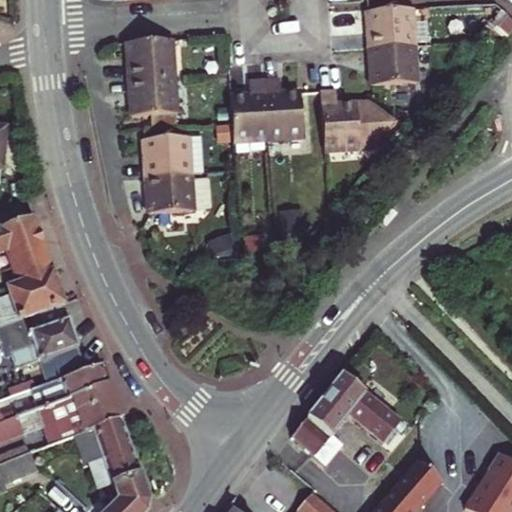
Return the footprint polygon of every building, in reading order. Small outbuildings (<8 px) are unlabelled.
[(511,0),(503,0),(511,8),(511,0)] [(370,26),(371,44),(415,40),(413,4),(369,7),(370,26)] [(132,72),(176,70),(174,35),(130,38),(131,57),(132,72)] [(415,40),(371,44),(372,59),(374,78),(418,75),(415,40)] [(176,70),(132,72),(134,91),(135,110),(153,109),(154,119),(179,117),(176,70)] [(282,72),(264,73),(267,131),(305,129),(301,87),(293,87),(283,88),(282,72)] [(267,131),(264,73),(247,74),(248,89),(239,89),(229,90),(232,133),(267,131)] [(338,83),(321,85),(325,141),(379,137),(396,119),(371,96),(347,98),(339,98),(338,83)] [(0,130),(0,174),(3,175),(9,132),(0,130)] [(147,152),(148,171),(193,167),(190,130),(145,133),(147,152)] [(193,167),(148,171),(149,188),(151,208),(195,204),(195,203),(212,201),(210,171),(193,172),(193,167)] [(0,230),(0,257),(8,255),(21,288),(9,292),(10,296),(0,299),(0,326),(2,331),(26,321),(40,316),(53,311),(62,307),(45,265),(27,220),(8,227),(0,230)] [(23,376),(44,368),(52,387),(90,374),(74,335),(62,307),(53,311),(40,316),(46,332),(32,337),(26,321),(2,331),(0,331),(0,346),(3,353),(5,352),(11,363),(16,361),(23,376)] [(102,370),(90,374),(52,387),(22,397),(32,423),(36,421),(111,392),(105,378),(102,370)] [(400,422),(340,375),(290,438),(323,468),(340,446),(330,438),(347,416),(358,425),(382,444),(400,422)] [(36,421),(47,455),(75,444),(123,425),(116,407),(111,392),(36,421)] [(150,492),(123,425),(75,444),(90,475),(92,474),(106,468),(118,493),(124,509),(120,511),(150,511),(151,510),(152,504),(152,498),(150,492)] [(14,430),(0,433),(0,449),(19,444),(14,430)] [(22,464),(26,463),(24,456),(0,464),(0,472),(5,470),(22,464)] [(511,511),(511,464),(499,456),(464,511),(466,511),(511,511)] [(32,478),(26,463),(22,464),(5,470),(11,485),(32,478)] [(419,463),(378,511),(414,511),(440,481),(419,463)] [(106,468),(92,474),(104,499),(118,493),(106,468)] [(5,470),(0,472),(0,492),(34,481),(32,478),(11,485),(5,470)] [(297,511),(298,511),(339,511),(316,490),(297,511)]
